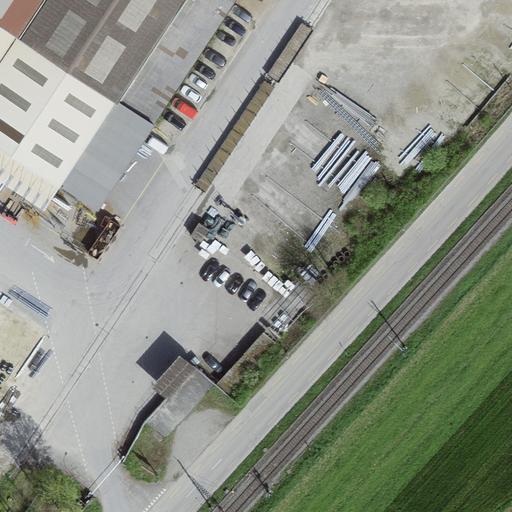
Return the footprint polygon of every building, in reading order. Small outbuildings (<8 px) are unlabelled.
[(0,0),(0,22),(72,70),(116,99),(117,98),(153,122),(224,15),(234,0),(0,0)] [(0,142),(17,154),(58,181),(116,99),(72,70),(0,22),(0,142)] [(116,99),(58,181),(97,206),(153,122),(117,98),(116,99)] [(41,204),(58,181),(17,154),(0,142),(0,177),(3,179),(41,204)] [(301,288),(216,384),(227,395),(313,298),(301,288)] [(152,382),(167,395),(195,364),(180,351),(152,382)] [(167,395),(144,420),(145,420),(155,430),(151,435),(160,443),(164,438),(215,383),(195,364),(167,395)]
